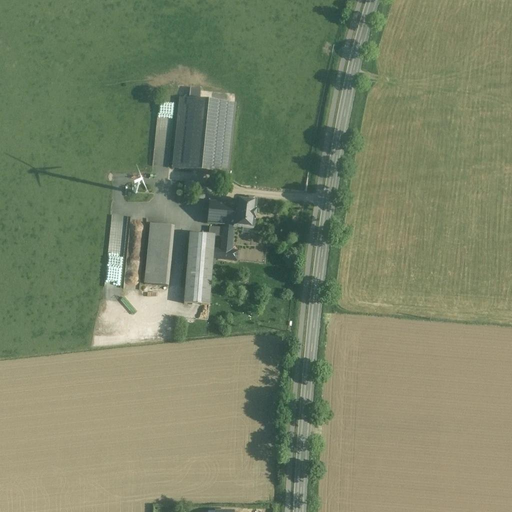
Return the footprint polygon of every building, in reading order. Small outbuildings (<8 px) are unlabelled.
[(200,91),(190,90),(189,100),(199,101),(200,91)] [(189,100),(180,99),(173,169),(227,175),(234,105),(199,101),(189,100)] [(195,184),(186,182),(184,194),(193,195),(195,184)] [(247,204),(235,203),(235,206),(233,227),(233,229),(253,231),(256,205),(253,205),(253,199),(247,199),(247,204)] [(235,206),(209,204),(207,225),(223,226),(233,227),(235,206)] [(174,227),(151,225),(145,285),(168,287),(174,227)] [(233,227),(223,226),(222,229),(221,238),(220,251),(231,252),(233,229),(233,227)] [(222,229),(209,228),(209,236),(214,237),(221,238),(222,229)] [(209,236),(189,234),(183,305),(208,307),(212,260),(213,250),(214,237),(209,236)] [(220,251),(213,250),(212,260),(237,262),(238,252),(231,252),(220,251)] [(133,341),(133,331),(94,333),(95,343),(133,341)]
